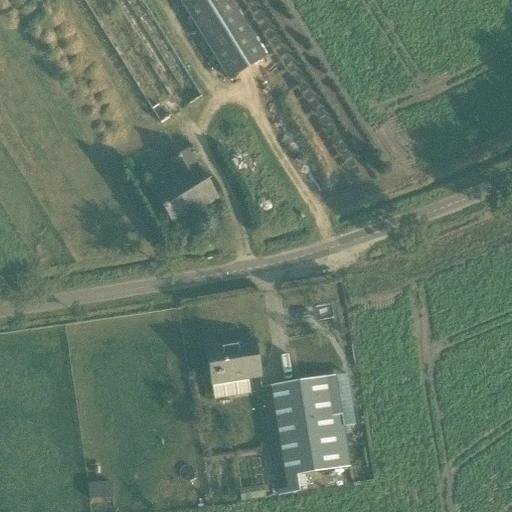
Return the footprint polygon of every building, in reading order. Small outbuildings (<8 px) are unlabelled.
[(84,0),(134,79),(161,122),(203,96),(142,0),(84,0)] [(254,41),(228,0),(178,0),(218,63),(228,80),(264,58),(254,41)] [(168,162),(178,178),(153,193),(163,209),(173,226),(215,199),(205,183),(185,152),(168,162)] [(267,186),(251,190),(260,224),(276,221),(267,186)] [(253,341),(205,349),(208,365),(203,366),(205,378),(210,377),(214,401),(245,396),(243,381),(259,378),(253,341)] [(334,377),(261,389),(264,408),(272,457),(275,480),(278,497),(300,493),(297,477),(344,469),(348,469),(337,397),(334,377)] [(457,511),(449,466),(446,446),(391,455),(400,511),(457,511)] [(348,469),(344,469),(347,485),(354,484),(352,468),(348,469)] [(209,475),(214,511),(250,511),(245,470),(209,475)]
